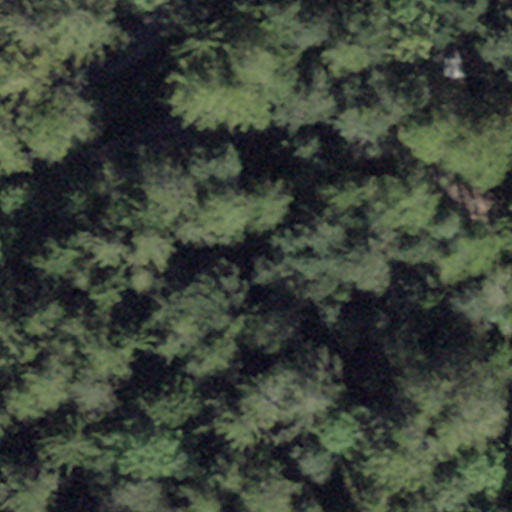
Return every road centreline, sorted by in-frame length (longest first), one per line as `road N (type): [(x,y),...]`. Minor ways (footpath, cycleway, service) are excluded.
road 1 (track): [(511,55),(341,54),(223,107),(0,155)]
road 2 (track): [(223,107),(411,153),(511,242)]
road 3 (track): [(0,106),(131,61),(198,0)]
